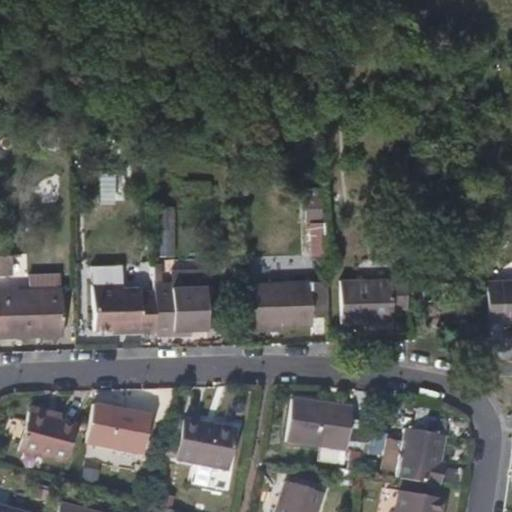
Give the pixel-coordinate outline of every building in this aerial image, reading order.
[(237,132),(245,117),(211,99),(204,116),(237,132)] [(300,188),(298,219),(318,220),(319,189),(300,188)] [(162,205),(159,251),(172,252),(175,206),(162,205)] [(319,222),(304,223),(305,256),(321,255),(319,222)] [(87,265),(87,283),(118,283),(118,265),(87,265)] [(404,307),(403,282),(334,283),(336,328),(388,326),(388,308),(404,307)] [(204,331),(203,286),(167,287),(167,283),(151,283),(151,296),(152,334),(152,338),(168,338),(168,332),(186,332),(204,331)] [(324,319),(323,283),(245,285),(247,328),(276,329),(307,327),(307,320),(324,319)] [(511,324),(511,283),(484,285),(484,310),(485,325),(511,324)] [(152,334),(151,296),(135,296),(133,291),(119,292),(118,287),(85,288),(87,333),(103,332),(116,331),(117,335),(152,334)] [(61,332),(59,291),(0,292),(0,340),(10,340),(10,334),(61,332)] [(370,422),(356,419),(357,406),(296,397),(289,440),(366,452),(370,422)] [(147,454),(155,415),(97,403),(89,442),(147,454)] [(64,413),(32,404),(31,410),(63,419),(64,413)] [(68,461),(79,423),(63,419),(31,410),(21,448),(68,461)] [(231,471),(239,431),(187,420),(179,461),(231,471)] [(445,464),(450,437),(411,429),(402,479),(445,488),(450,466),(445,464)] [(321,511),(327,493),(288,480),(279,511),(321,511)] [(439,511),(442,499),(404,491),(399,511),(439,511)] [(446,511),(449,501),(442,499),(439,511),(446,511)] [(109,511),(63,500),(60,511),(109,511)] [(31,511),(0,502),(0,511),(31,511)]
